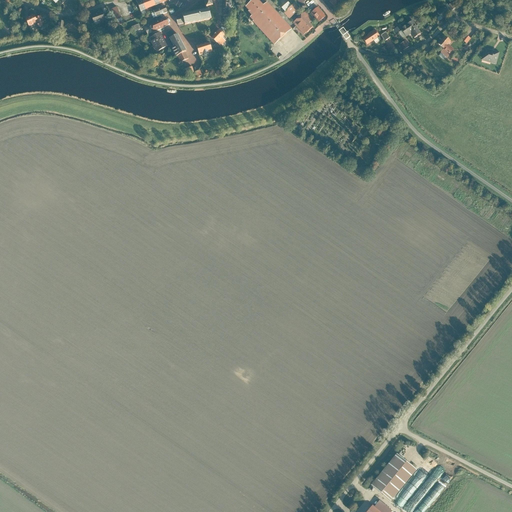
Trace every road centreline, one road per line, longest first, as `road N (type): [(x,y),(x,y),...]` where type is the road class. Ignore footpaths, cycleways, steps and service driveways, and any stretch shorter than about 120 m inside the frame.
road 1 (residential): [(511,202),(423,140),(355,50)]
road 2 (unclassified): [(402,428),(511,289)]
road 3 (residential): [(355,50),(399,56),(452,21),(511,38)]
road 4 (unclassified): [(511,486),(402,428)]
road 5 (residential): [(14,0),(60,14),(108,4),(124,4),(127,13)]
road 6 (residential): [(198,0),(173,17),(194,42),(216,29),(216,0)]
